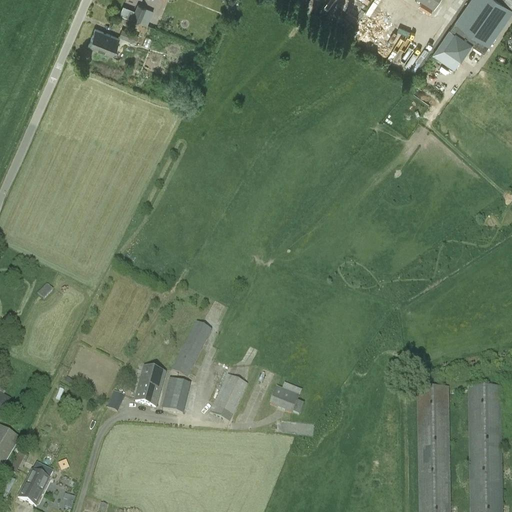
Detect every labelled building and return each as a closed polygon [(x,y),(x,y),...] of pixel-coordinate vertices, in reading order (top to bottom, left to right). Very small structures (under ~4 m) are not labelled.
[(440,0),(419,0),(435,9),(440,0)] [(484,52),(511,12),(511,0),(471,0),(451,29),(453,30),(438,50),(451,59),(450,59),(458,65),(473,44),(484,52)] [(138,5),(132,19),(140,23),(140,24),(145,26),(149,17),(151,18),(154,12),(138,5)] [(147,28),(139,25),(136,32),(134,31),(133,34),(122,29),(119,37),(136,44),(138,39),(141,40),(142,37),(143,38),(147,28)] [(88,46),(111,55),(118,38),(95,29),(88,46)] [(126,79),(135,82),(137,78),(134,76),(136,71),(130,68),(128,74),(126,79)] [(46,285),(37,294),(44,301),(53,291),(46,285)] [(211,330),(197,323),(178,359),(173,357),(169,364),(174,366),(172,370),(187,378),(211,330)] [(156,407),(165,373),(145,367),(135,402),(156,407)] [(210,413),(229,422),(247,384),(228,375),(210,413)] [(170,380),(162,410),(184,415),(191,385),(170,380)] [(0,416),(2,417),(11,400),(4,396),(6,391),(0,387),(0,416)] [(270,406),(293,415),(293,413),(300,416),(304,405),(298,402),(300,397),(277,388),(270,406)] [(417,389),(419,511),(502,511),(500,388),(468,388),(470,511),(450,511),(448,389),(417,389)] [(117,413),(124,396),(114,392),(107,408),(117,413)] [(0,471),(17,439),(0,430),(0,471)] [(17,499),(35,508),(49,480),(31,471),(17,499)] [(0,490),(0,497),(5,500),(14,482),(7,478),(0,490)] [(71,510),(75,498),(64,494),(60,506),(71,510)]
